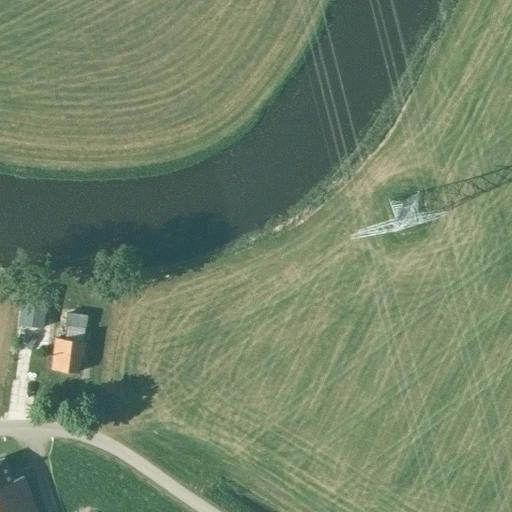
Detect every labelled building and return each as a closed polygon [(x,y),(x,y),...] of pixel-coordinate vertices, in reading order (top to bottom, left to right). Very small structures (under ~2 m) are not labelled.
[(42,328),(46,294),(22,291),(18,326),(42,328)] [(55,338),(50,368),(76,373),(79,358),(81,358),(84,343),(81,342),(83,329),(65,326),(63,339),(55,338)] [(22,374),(26,352),(11,350),(7,372),(22,374)] [(18,395),(19,376),(7,375),(6,395),(18,395)] [(0,511),(35,511),(21,476),(10,480),(1,458),(0,458),(0,511)]
